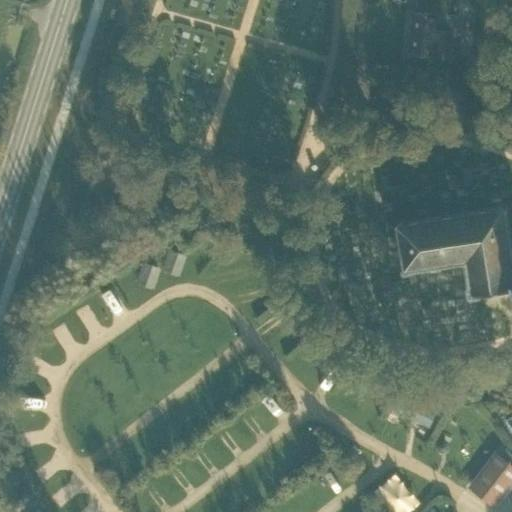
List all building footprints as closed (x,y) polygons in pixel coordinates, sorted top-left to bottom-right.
[(452,35),(454,16),(445,15),(446,0),(414,0),(413,12),(410,11),(406,54),(449,58),(451,35),(452,35)] [(321,116),(336,121),(342,102),(327,98),(321,116)] [(511,286),(511,240),(506,204),(397,222),(405,269),(466,259),(472,294),(511,286)] [(397,420),(425,434),(438,409),(410,395),(397,420)] [(472,488),(494,505),(511,482),(511,467),(497,456),(472,488)] [(391,485),(380,495),(394,511),(399,511),(408,504),(391,485)]
